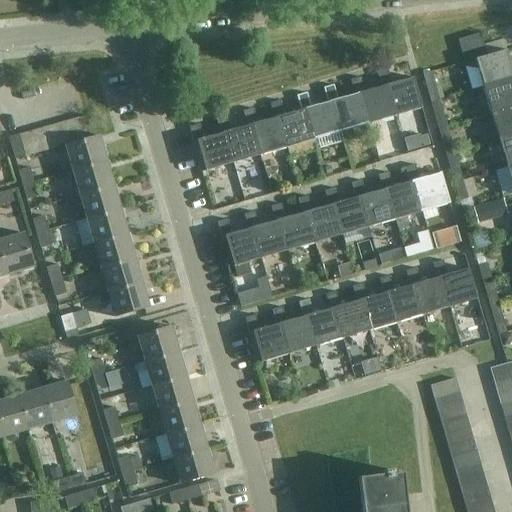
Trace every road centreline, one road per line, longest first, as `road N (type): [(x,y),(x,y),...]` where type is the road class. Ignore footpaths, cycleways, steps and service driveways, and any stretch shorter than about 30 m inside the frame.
road 1 (residential): [(240,422),(122,24)]
road 2 (residential): [(432,511),(409,369),(240,422)]
road 3 (residential): [(122,24),(352,0)]
road 4 (residential): [(0,38),(122,24)]
